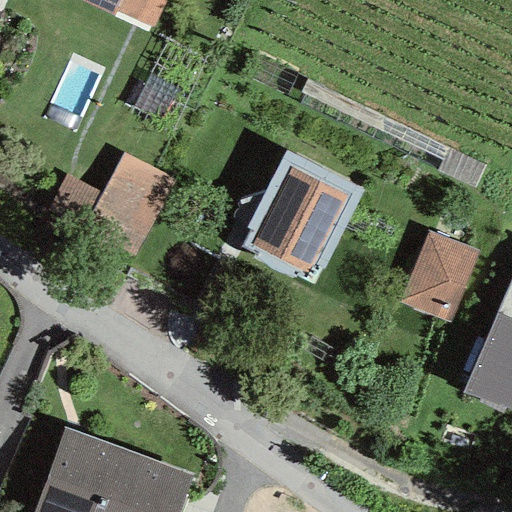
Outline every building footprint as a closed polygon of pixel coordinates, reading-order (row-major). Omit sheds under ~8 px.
[(85,0),(152,28),(164,0),(85,0)] [(47,211),(132,255),(172,181),(123,154),(100,194),(66,175),(47,211)] [(345,195),(289,168),(251,245),(307,270),(345,195)] [(476,251),(426,231),(399,302),(448,322),(476,251)] [(511,276),(462,393),(511,411),(511,276)] [(177,511),(191,475),(64,428),(34,511),(177,511)]
